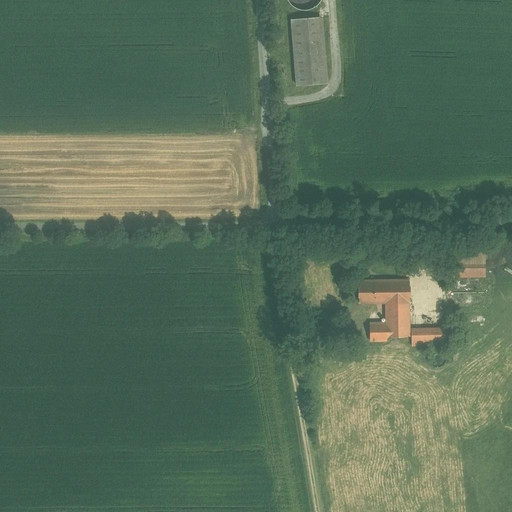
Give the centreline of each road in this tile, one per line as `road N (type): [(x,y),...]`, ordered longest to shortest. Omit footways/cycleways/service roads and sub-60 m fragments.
road 1 (unclassified): [(0,227),(274,224)]
road 2 (unclassified): [(274,224),(511,224)]
road 3 (unclassified): [(274,224),(257,0)]
